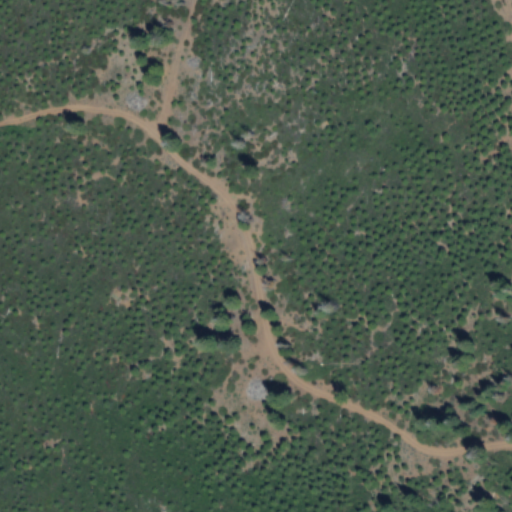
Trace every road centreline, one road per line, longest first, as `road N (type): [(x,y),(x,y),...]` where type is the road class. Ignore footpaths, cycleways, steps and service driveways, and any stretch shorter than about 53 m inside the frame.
road 1 (track): [(511,437),(419,431),(322,391),(263,330),(234,212),(199,166),(164,142),(170,86),(197,0)]
road 2 (track): [(164,142),(132,114),(97,104),(0,119)]
